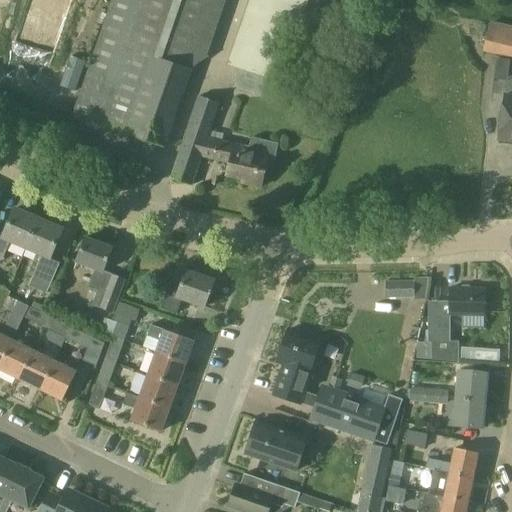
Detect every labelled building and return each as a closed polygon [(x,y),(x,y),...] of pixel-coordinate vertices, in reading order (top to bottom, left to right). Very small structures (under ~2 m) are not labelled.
[(175,149),(216,0),(108,0),(78,109),(116,119),(113,131),(175,149)] [(249,0),(229,62),(281,79),(307,0),(249,0)] [(361,0),(351,0),(347,10),(362,16),(367,2),(361,0)] [(511,59),(511,26),(490,22),(482,52),(511,59)] [(505,78),(507,59),(495,58),(493,77),(505,78)] [(280,83),(281,79),(229,62),(228,65),(239,69),(233,87),(273,101),(279,82),(280,83)] [(511,141),(511,96),(505,96),(498,140),(511,141)] [(244,147),(221,141),(209,139),(211,131),(220,103),(199,97),(171,179),(192,187),(202,157),(229,163),(226,176),(242,179),(241,183),(262,188),(265,173),(271,174),(278,144),(252,138),(250,147),(245,146),(244,147)] [(26,249),(39,219),(15,209),(4,233),(0,231),(0,258),(3,260),(11,242),(26,249)] [(39,219),(26,249),(23,258),(33,262),(37,253),(42,256),(29,287),(47,295),(64,259),(53,254),(63,230),(39,219)] [(114,314),(126,280),(104,271),(112,248),(85,238),(76,263),(95,270),(88,288),(98,291),(92,306),(114,314)] [(205,307),(214,281),(186,271),(177,295),(167,291),(161,309),(177,315),(182,299),(205,307)] [(386,298),(414,298),(414,281),(386,281),(386,298)] [(428,328),(422,328),(418,343),(450,343),(449,315),(484,316),(485,289),(450,288),(450,299),(428,299),(428,328)] [(107,335),(125,341),(132,321),(136,322),(140,310),(119,302),(112,321),(107,335)] [(50,316),(33,307),(29,306),(23,318),(44,328),(50,316)] [(66,339),(72,326),(50,316),(44,328),(66,339)] [(106,338),(107,335),(112,321),(104,318),(99,335),(106,338)] [(0,365),(12,341),(19,328),(8,323),(2,336),(0,334),(0,365)] [(156,353),(186,364),(194,340),(152,325),(148,337),(160,341),(156,353)] [(72,326),(66,339),(87,349),(83,361),(96,367),(105,343),(71,327),(72,326)] [(329,403),(333,391),(320,386),(316,398),(303,394),(320,342),(288,331),(277,362),(285,364),(275,395),(299,404),(300,402),(315,408),(318,399),(329,403)] [(116,364),(125,341),(107,335),(106,338),(112,340),(105,360),(116,364)] [(0,369),(19,379),(33,351),(12,341),(0,365),(0,369)] [(459,359),(497,360),(498,348),(459,347),(459,359)] [(41,390),(55,361),(33,351),(19,379),(41,390)] [(178,386),(186,364),(156,353),(148,375),(178,386)] [(108,386),(116,364),(105,360),(97,382),(108,386)] [(55,361),(41,390),(63,401),(77,372),(55,361)] [(457,398),(484,401),(487,374),(459,371),(457,398)] [(352,373),(348,385),(358,388),(362,376),(352,373)] [(170,408),(178,386),(148,375),(140,396),(140,398),(170,408)] [(100,409),(108,386),(97,382),(88,405),(100,409)] [(412,387),(411,394),(448,396),(449,389),(412,387)] [(140,398),(140,396),(128,391),(123,404),(136,409),(132,421),(161,431),(170,408),(140,398)] [(318,399),(315,408),(311,419),(387,446),(403,400),(389,395),(384,409),(333,391),(329,403),(318,399)] [(448,396),(411,394),(411,401),(448,404),(448,396)] [(482,428),(484,401),(457,398),(454,426),(482,428)] [(296,472),(307,439),(256,422),(245,454),(296,472)] [(424,448),(427,434),(407,430),(404,444),(424,448)] [(382,499),(392,450),(373,445),(361,494),(382,499)] [(450,473),(473,478),(478,453),(455,448),(450,473)] [(4,459),(0,468),(0,494),(5,497),(9,499),(24,468),(18,465),(12,463),(4,459)] [(426,467),(441,471),(443,462),(427,459),(426,467)] [(5,497),(0,508),(7,511),(13,501),(29,509),(44,478),(24,468),(9,499),(5,497)] [(468,502),(473,478),(450,473),(445,497),(468,502)] [(236,484),(227,507),(240,511),(280,511),(282,507),(283,503),(296,508),(299,500),(301,494),(259,479),(244,474),(240,485),(236,484)] [(399,487),(401,479),(391,477),(389,485),(399,487)] [(405,490),(389,487),(386,501),(402,504),(405,490)] [(89,504),(66,493),(62,500),(49,494),(40,511),(106,511),(108,510),(90,501),(89,504)] [(445,497),(425,493),(422,507),(418,508),(416,511),(465,511),(468,502),(445,497)] [(318,500),(314,509),(324,511),(330,511),(333,505),(318,500)]
